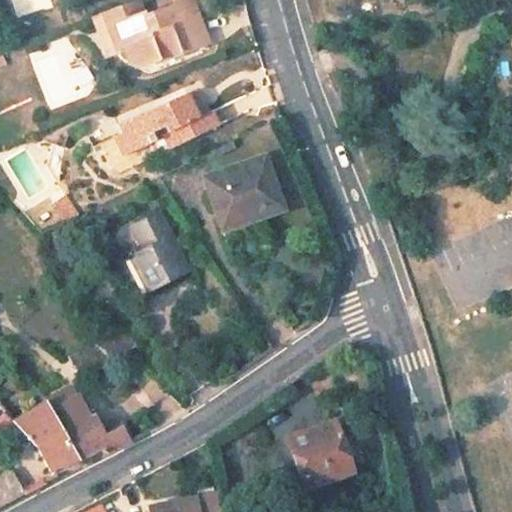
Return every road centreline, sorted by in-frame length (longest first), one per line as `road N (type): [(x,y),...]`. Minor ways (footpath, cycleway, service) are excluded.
road 1 (residential): [(20,511),(248,387),(383,298)]
road 2 (residential): [(281,0),(383,298)]
road 3 (residential): [(383,298),(439,511)]
